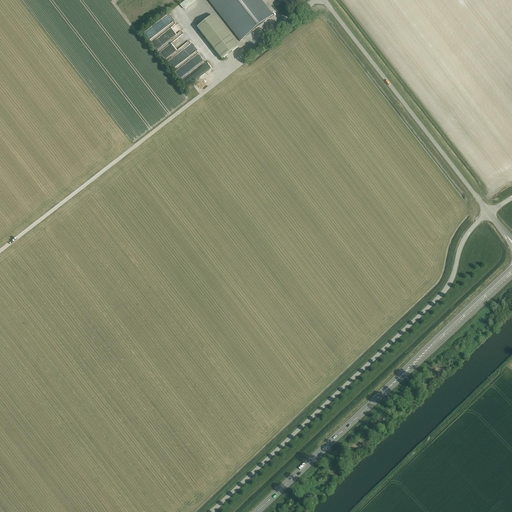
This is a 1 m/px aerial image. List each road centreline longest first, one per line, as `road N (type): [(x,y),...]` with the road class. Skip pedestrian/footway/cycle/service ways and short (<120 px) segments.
road 1 (unclassified): [(211,511),(450,284),(460,242),(487,212)]
road 2 (trunk): [(256,511),(511,271)]
road 3 (unclassified): [(487,212),(324,0)]
